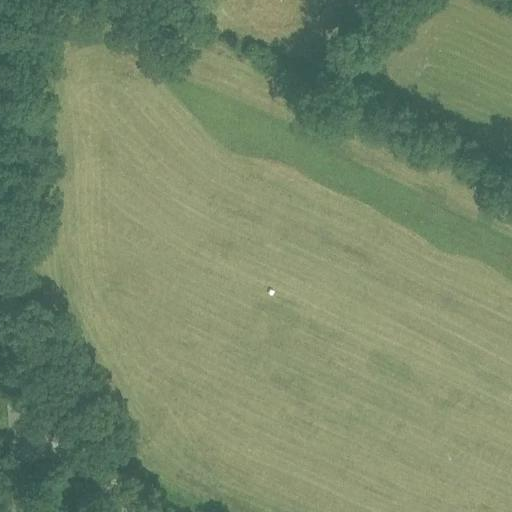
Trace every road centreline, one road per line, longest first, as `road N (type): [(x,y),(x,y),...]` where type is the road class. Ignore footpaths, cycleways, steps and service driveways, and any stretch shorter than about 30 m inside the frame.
road 1 (unclassified): [(23,511),(0,172)]
road 2 (track): [(128,511),(112,482),(85,460),(19,450)]
